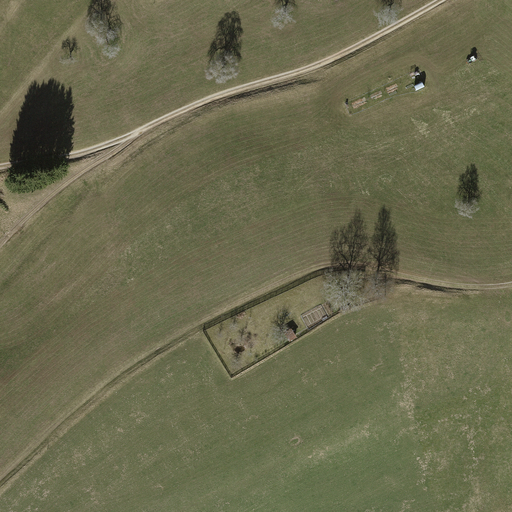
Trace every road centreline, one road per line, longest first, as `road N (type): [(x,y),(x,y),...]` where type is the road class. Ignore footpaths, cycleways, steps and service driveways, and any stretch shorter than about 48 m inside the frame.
road 1 (track): [(0,482),(141,356),(307,271),(341,264),(436,284),(511,286)]
road 2 (track): [(444,0),(334,60),(137,135),(0,168)]
road 3 (track): [(0,248),(41,205),(137,135)]
